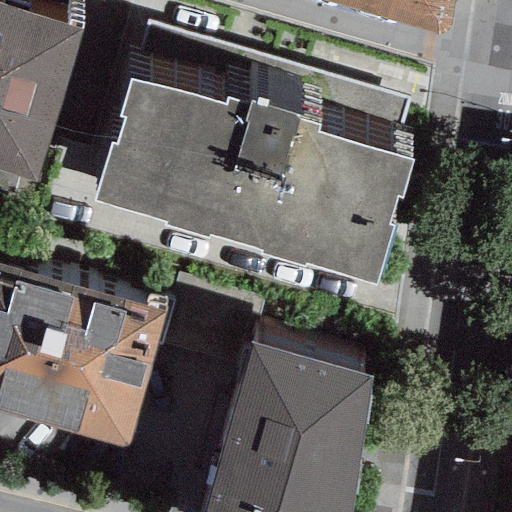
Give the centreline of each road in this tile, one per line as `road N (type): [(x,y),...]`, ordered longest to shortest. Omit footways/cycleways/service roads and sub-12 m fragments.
road 1 (residential): [(509,76),(434,511)]
road 2 (residential): [(229,0),(509,76)]
